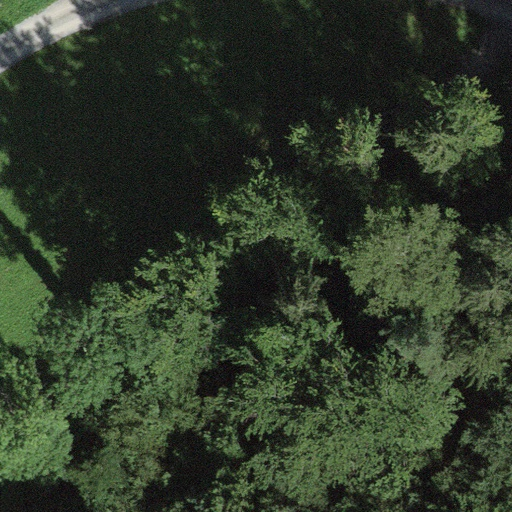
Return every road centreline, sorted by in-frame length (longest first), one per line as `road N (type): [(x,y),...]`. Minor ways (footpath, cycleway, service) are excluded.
road 1 (track): [(0,491),(105,325),(275,154),(433,36),(502,0)]
road 2 (track): [(0,54),(29,33),(117,0)]
